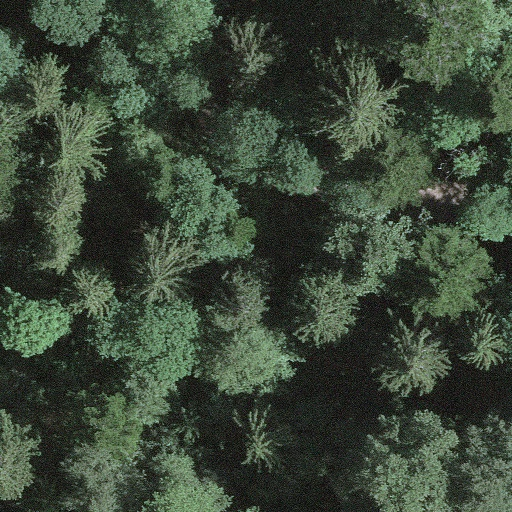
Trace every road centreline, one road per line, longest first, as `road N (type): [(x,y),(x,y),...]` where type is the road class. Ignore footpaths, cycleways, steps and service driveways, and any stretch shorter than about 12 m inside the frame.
road 1 (track): [(511,352),(458,371),(390,373),(165,343),(0,337)]
road 2 (track): [(117,0),(221,136),(304,200),(378,221),(451,229),(511,214)]
